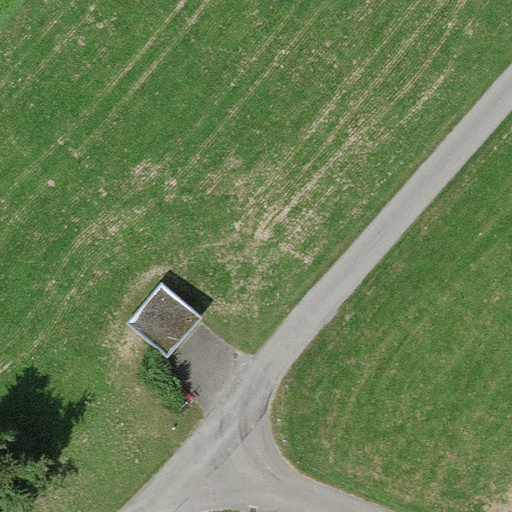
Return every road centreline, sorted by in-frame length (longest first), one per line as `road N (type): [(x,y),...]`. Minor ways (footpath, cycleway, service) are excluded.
road 1 (track): [(207,462),(279,358),(511,91)]
road 2 (track): [(207,462),(340,511)]
